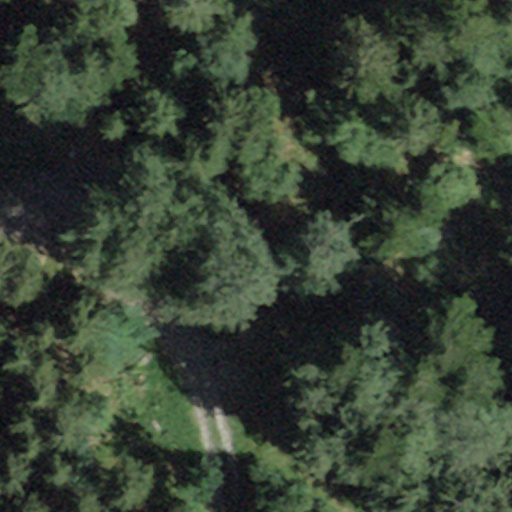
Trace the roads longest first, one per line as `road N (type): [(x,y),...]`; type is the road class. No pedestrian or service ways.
road 1 (track): [(0,207),(122,282),(210,391)]
road 2 (track): [(210,391),(379,511)]
road 3 (track): [(210,391),(229,511)]
